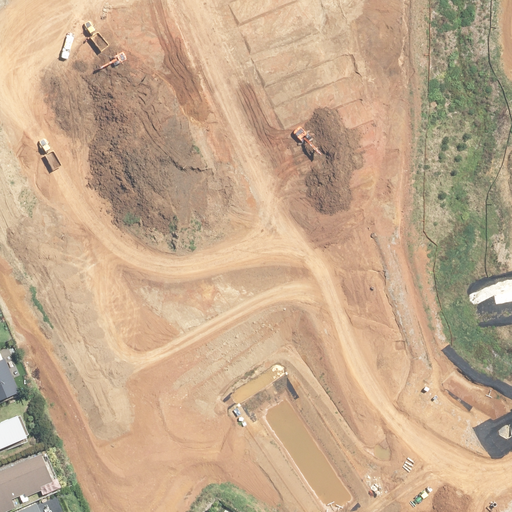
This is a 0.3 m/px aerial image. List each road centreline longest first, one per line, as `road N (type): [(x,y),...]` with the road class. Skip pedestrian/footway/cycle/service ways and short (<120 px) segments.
road 1 (residential): [(50,0),(11,22),(3,56),(138,379),(157,400),(195,412)]
road 2 (residential): [(353,358),(201,0)]
road 3 (residential): [(511,487),(467,499),(416,477),(394,454),(353,358)]
road 4 (residential): [(195,412),(353,358)]
